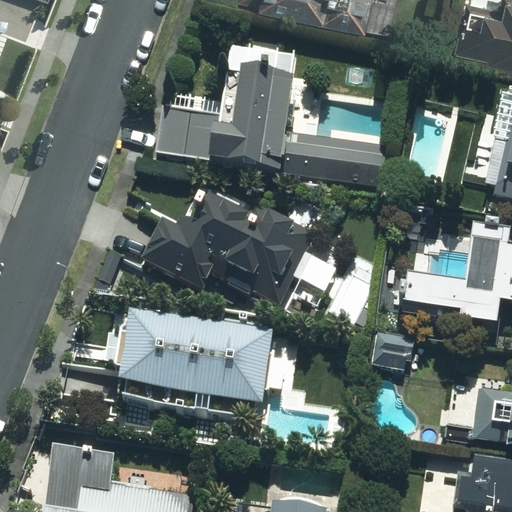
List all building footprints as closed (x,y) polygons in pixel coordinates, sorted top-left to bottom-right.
[(401,0),(248,0),(248,1),(396,30),(401,0)] [(511,7),(496,5),(493,24),(468,20),(463,58),(511,65),(511,7)] [(379,162),(381,147),(301,137),(308,80),(254,74),(247,132),(229,130),(225,167),(390,187),(393,164),(379,162)] [(218,166),(224,121),(168,114),(163,159),(218,166)] [(495,190),(507,191),(505,204),(511,204),(511,141),(502,140),(495,190)] [(185,213),(149,196),(141,212),(162,223),(142,264),(220,303),(229,285),(290,315),(329,235),(204,173),(185,213)] [(441,239),(439,256),(420,255),(418,278),(416,310),(471,317),(472,326),(511,328),(511,324),(511,228),(478,227),(478,246),(464,246),(464,239),(441,239)] [(282,338),(119,321),(114,372),(133,374),(132,392),(275,407),(282,338)] [(427,333),(383,330),(380,366),(425,369),(427,333)] [(310,389),(284,387),(282,408),(308,410),(310,389)] [(511,393),(485,391),(482,444),(507,446),(507,455),(511,455),(511,393)] [(51,511),(196,511),(199,497),(120,487),(124,456),(60,448),(51,511)] [(511,511),(511,463),(485,461),(483,481),(467,480),(464,511),(511,511)]
